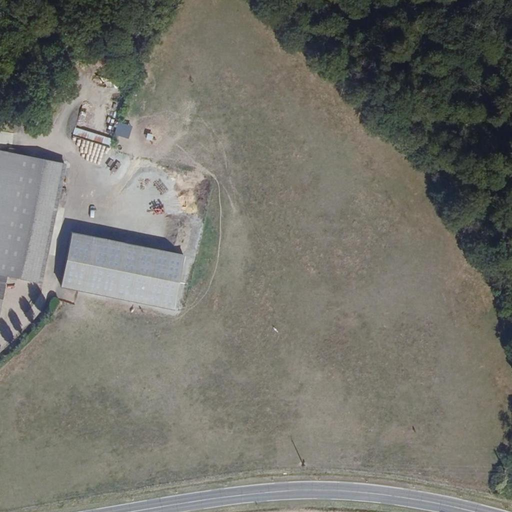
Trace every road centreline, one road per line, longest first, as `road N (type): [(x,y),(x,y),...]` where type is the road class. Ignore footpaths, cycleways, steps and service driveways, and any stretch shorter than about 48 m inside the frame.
road 1 (secondary): [(475,511),(368,491),(285,490),(140,511)]
road 2 (track): [(468,0),(511,124)]
